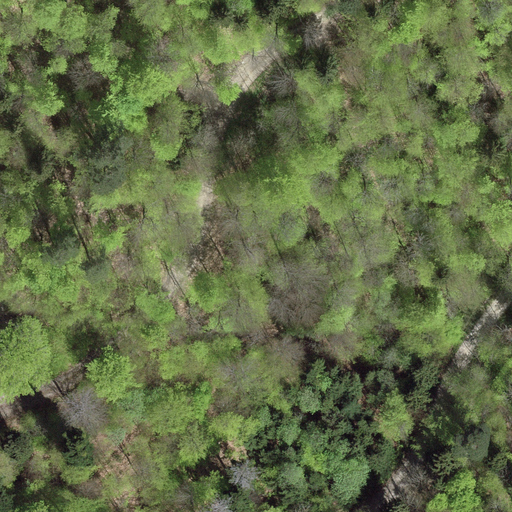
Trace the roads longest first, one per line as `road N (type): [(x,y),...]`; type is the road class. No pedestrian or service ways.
road 1 (track): [(0,410),(99,358),(153,304),(191,248),(213,127),(227,98),(259,61),(345,0)]
road 2 (track): [(511,287),(466,344),(409,469),(366,511)]
